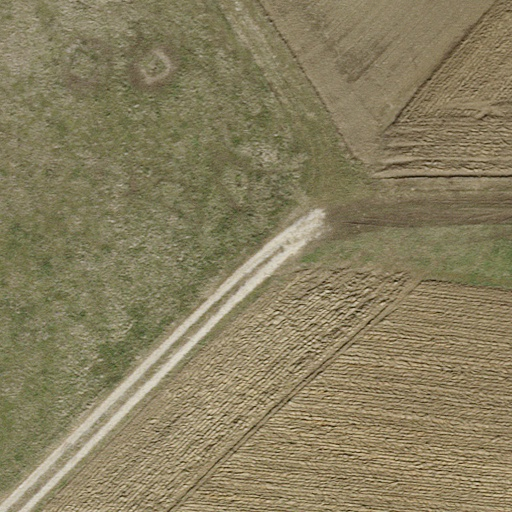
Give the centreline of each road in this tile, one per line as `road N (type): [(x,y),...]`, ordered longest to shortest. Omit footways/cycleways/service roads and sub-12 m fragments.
road 1 (track): [(359,188),(21,511)]
road 2 (track): [(251,0),(359,188)]
road 3 (track): [(511,196),(359,188)]
